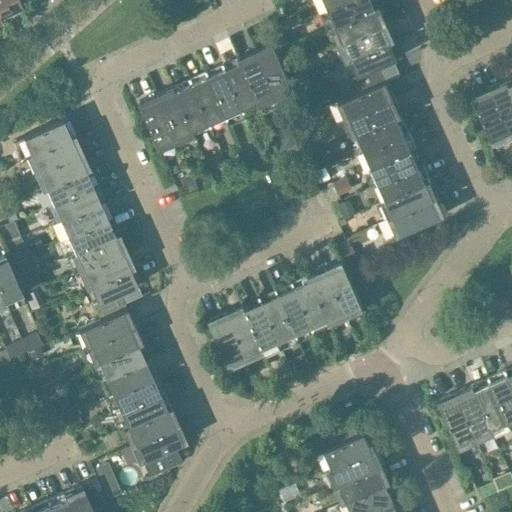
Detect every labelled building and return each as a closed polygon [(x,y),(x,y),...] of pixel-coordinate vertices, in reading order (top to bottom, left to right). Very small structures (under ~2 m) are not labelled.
[(0,0),(0,15),(21,6),(18,0),(0,0)] [(325,0),(329,9),(349,0),(325,0)] [(336,25),(381,6),(378,0),(349,0),(329,9),(336,25)] [(343,42),(388,22),(381,6),(336,25),(343,42)] [(395,39),(388,22),(343,42),(351,58),(395,39)] [(402,55),(396,40),(395,39),(351,58),(357,73),(353,74),(361,91),(382,81),(376,67),(402,55)] [(273,40),(255,48),(275,92),(291,85),(293,90),(294,89),(273,40)] [(275,92),(255,48),(238,55),(258,100),(265,114),(281,106),(275,92)] [(258,100),(238,55),(223,62),(242,107),(258,100)] [(242,107),(223,62),(206,69),(226,114),(242,107)] [(226,114),(206,69),(190,77),(209,121),(226,114)] [(209,121),(190,77),(174,84),(193,128),(209,121)] [(511,128),(511,92),(506,78),(489,85),(509,130),(511,128)] [(350,117),(394,97),(387,80),(382,81),(361,91),(338,101),(338,102),(343,100),(350,117)] [(193,128),(174,84),(156,91),(176,136),(193,128)] [(509,130),(489,85),(471,94),(493,142),(495,141),(493,137),(509,130)] [(176,136),(156,91),(139,99),(161,148),(162,147),(160,143),(176,136)] [(357,133),(402,113),(394,97),(350,117),(357,133)] [(364,149),(409,130),(402,113),(357,133),(364,149)] [(74,133),(66,116),(12,140),(20,157),(30,153),(74,133)] [(416,146),(409,130),(364,149),(371,166),(416,146)] [(37,169),(81,149),(74,133),(30,153),(37,169)] [(423,162),(416,146),(371,166),(379,182),(423,162)] [(44,186),(89,166),(81,149),(37,169),(44,186)] [(431,179),(423,162),(379,182),(386,199),(431,179)] [(52,202),(96,182),(89,166),(44,186),(52,202)] [(393,215),(438,195),(431,179),(386,199),(393,215)] [(59,218),(104,198),(96,182),(52,202),(59,218)] [(446,213),(438,195),(393,215),(400,231),(396,233),(397,235),(446,213)] [(66,234),(111,215),(104,198),(59,218),(66,234)] [(74,251),(118,231),(111,215),(66,234),(74,251)] [(81,268),(126,248),(118,231),(74,251),(81,268)] [(23,295),(1,247),(0,247),(0,291),(3,298),(19,292),(21,296),(23,295)] [(89,284),(133,264),(126,248),(81,268),(89,284)] [(363,307),(343,262),(342,258),(324,266),(344,311),(360,304),(362,308),(363,307)] [(99,319),(121,308),(114,293),(141,281),(133,264),(89,284),(95,299),(91,301),(99,319)] [(344,311),(324,266),(308,273),(327,318),(344,311)] [(327,318),(308,273),(291,280),(311,325),(327,318)] [(311,325),(291,280),(275,287),(294,332),(311,325)] [(294,332),(275,287),(258,295),(278,339),(294,332)] [(278,339),(258,295),(242,302),(261,347),(278,339)] [(261,347),(242,302),(225,309),(245,354),(261,347)] [(126,306),(121,308),(99,319),(77,327),(78,329),(82,327),(89,343),(134,324),(126,306)] [(245,354),(225,309),(208,316),(230,366),(231,365),(229,361),(245,354)] [(96,359),(141,339),(134,324),(89,343),(96,359)] [(104,375),(148,355),(141,339),(96,359),(104,375)] [(111,392),(156,372),(148,355),(104,375),(111,392)] [(511,418),(511,384),(505,369),(489,376),(508,420),(511,418)] [(119,408),(163,388),(156,372),(111,392),(119,408)] [(508,420),(489,376),(472,383),(491,427),(508,420)] [(491,427),(472,383),(456,390),(475,435),(491,427)] [(126,424),(170,405),(163,388),(119,408),(126,424)] [(475,435),(456,390),(438,398),(460,447),(461,446),(459,442),(475,435)] [(133,441),(178,421),(170,405),(126,424),(133,441)] [(137,461),(186,439),(178,421),(133,441),(141,457),(136,459),(137,461)] [(325,448),(362,431),(360,427),(359,424),(321,440),(323,444),(325,448)] [(332,466),(376,446),(368,429),(362,431),(325,448),(324,448),(332,466)] [(339,482),(383,463),(376,446),(332,466),(339,482)] [(347,499),(391,480),(383,463),(339,482),(347,499)] [(352,511),(362,511),(398,496),(391,480),(347,499),(352,511)] [(93,511),(81,484),(64,491),(72,511),(93,511)] [(72,511),(64,491),(47,498),(53,511),(72,511)] [(404,511),(405,511),(398,496),(362,511),(404,511)] [(53,511),(47,498),(31,505),(33,511),(53,511)]
